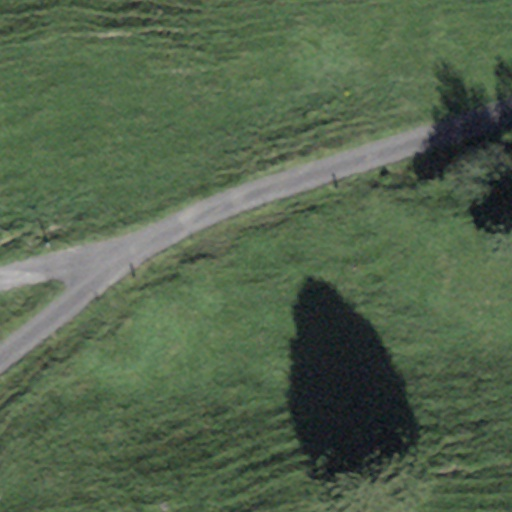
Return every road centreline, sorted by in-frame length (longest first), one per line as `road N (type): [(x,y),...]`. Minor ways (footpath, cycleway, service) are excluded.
road 1 (unclassified): [(135,263),(232,218),(511,124)]
road 2 (unclassified): [(0,378),(135,263)]
road 3 (unclassified): [(0,289),(135,263)]
